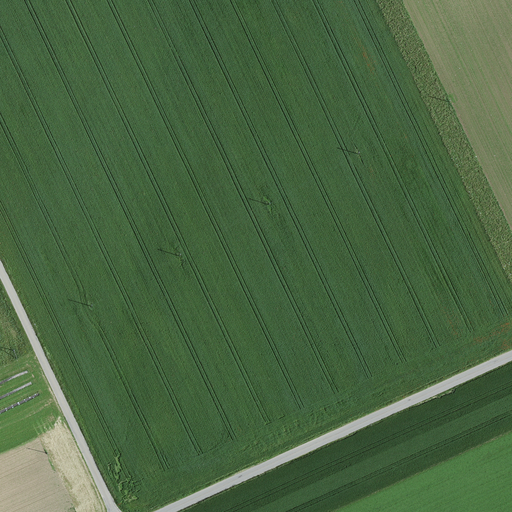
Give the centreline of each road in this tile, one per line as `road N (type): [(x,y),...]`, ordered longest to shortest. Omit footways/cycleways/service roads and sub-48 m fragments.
road 1 (unclassified): [(511,353),(156,511)]
road 2 (track): [(0,259),(117,511)]
